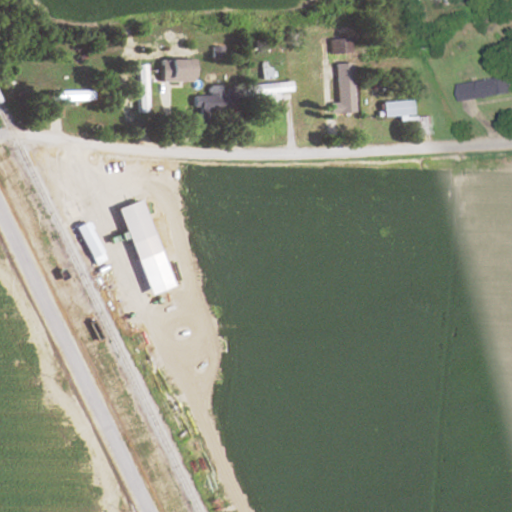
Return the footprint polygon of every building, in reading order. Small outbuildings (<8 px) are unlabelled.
[(328,39),(328,53),(346,53),(346,39),(328,39)] [(153,60),(153,82),(186,82),(186,60),(153,60)] [(334,114),(352,113),(350,63),(332,64),(334,114)] [(142,66),(132,66),(132,113),(142,113),(142,66)] [(452,85),(455,102),(510,93),(508,77),(452,85)] [(285,94),(285,84),(243,84),(243,94),(285,94)] [(219,118),(219,86),(204,86),(204,96),(187,96),(187,109),(194,109),(194,118),(219,118)] [(86,91),(38,91),(38,101),(86,101),(86,91)] [(408,116),(408,101),(378,101),(378,116),(408,116)] [(413,135),(427,134),(427,117),(413,118),(413,135)] [(126,262),(151,253),(133,200),(108,209),(126,262)] [(67,227),(87,267),(99,261),(79,221),(67,227)]
